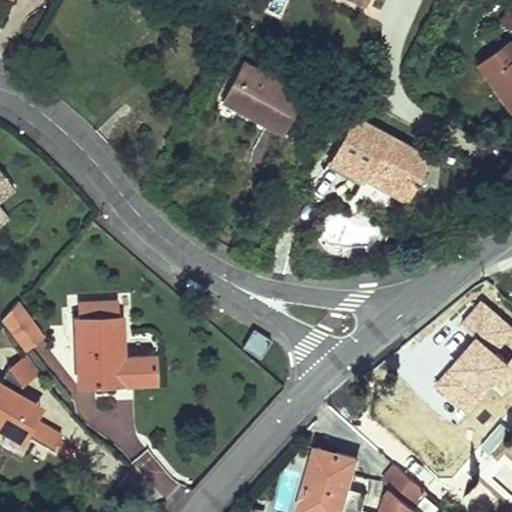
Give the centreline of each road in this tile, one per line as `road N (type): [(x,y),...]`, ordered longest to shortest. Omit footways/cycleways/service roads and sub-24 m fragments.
road 1 (residential): [(225,281),(164,239),(48,118),(0,91)]
road 2 (residential): [(201,511),(336,369)]
road 3 (residential): [(389,321),(351,302),(225,281)]
road 4 (residential): [(389,321),(511,230)]
road 5 (residential): [(225,281),(336,369)]
